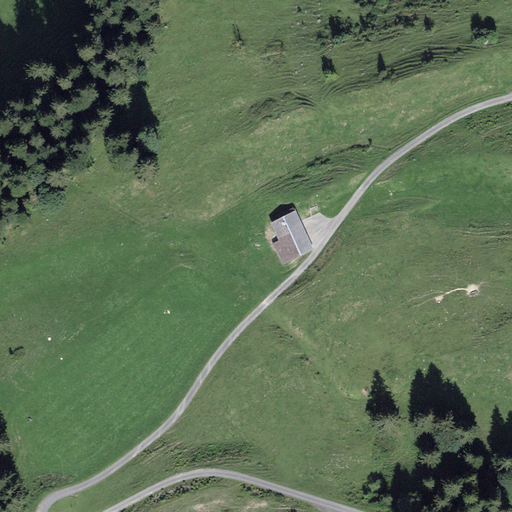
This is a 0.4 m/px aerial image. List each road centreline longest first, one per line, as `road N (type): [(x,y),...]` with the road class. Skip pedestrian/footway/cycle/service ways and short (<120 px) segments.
road 1 (track): [(511,96),(446,121),(386,162),(314,255),(232,336),(166,425),(100,476),(51,498),(42,511)]
road 2 (track): [(108,511),(199,472),(355,511)]
